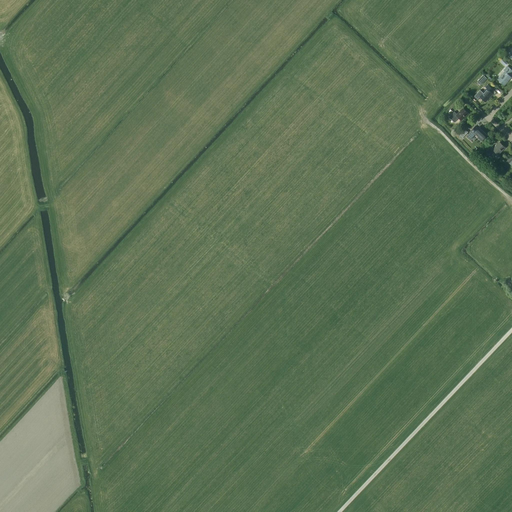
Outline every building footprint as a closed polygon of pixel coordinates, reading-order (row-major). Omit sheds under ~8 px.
[(7,27),(0,32),(0,33),(2,36),(9,29),(7,27)] [(509,75),(511,73),(511,71),(511,70),(508,66),(506,68),(504,71),(505,72),(498,79),(496,78),(503,85),(511,77),(509,75)] [(485,72),(483,74),(484,74),(488,78),(491,81),(492,80),(490,77),(485,73),(485,72)] [(483,75),(477,81),(481,85),(487,78),(483,75)] [(486,88),(483,92),(482,92),(480,90),(474,96),(477,99),(479,97),(485,102),(493,94),(490,91),(492,89),(487,85),(485,87),(486,88)] [(463,108),(457,114),(454,112),(448,117),(454,122),(458,118),(461,121),(468,113),(463,108)] [(470,132),(466,136),(470,140),(476,134),(478,137),(477,137),(482,141),(488,135),(479,126),(477,129),(475,127),(470,132)] [(499,142),(493,148),(491,146),(485,152),(491,157),(495,152),(498,155),(505,147),(499,142)]
